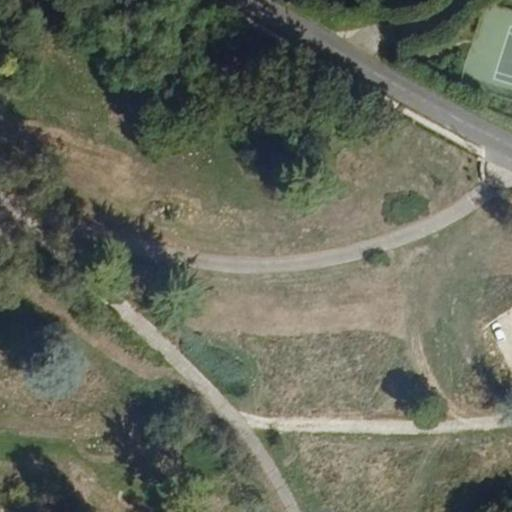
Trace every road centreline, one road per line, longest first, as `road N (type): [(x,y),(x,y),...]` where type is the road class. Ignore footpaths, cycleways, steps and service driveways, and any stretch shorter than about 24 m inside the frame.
road 1 (track): [(3,208),(214,258),(305,261),(388,243),(471,204),(495,187),(511,153)]
road 2 (track): [(294,511),(253,442),(187,367),(0,205)]
road 3 (unclassified): [(511,146),(242,0)]
